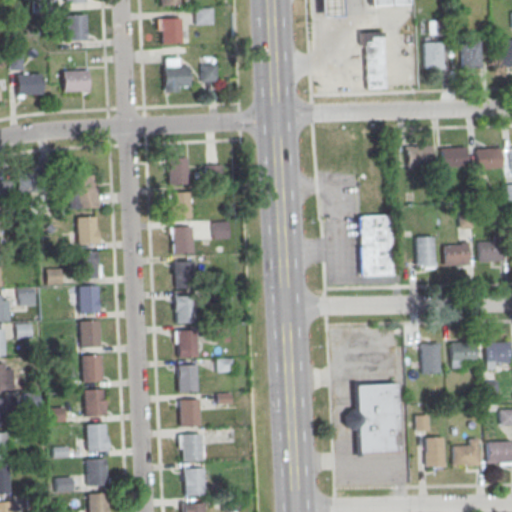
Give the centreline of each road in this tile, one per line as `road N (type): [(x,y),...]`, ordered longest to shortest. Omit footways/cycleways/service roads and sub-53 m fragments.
road 1 (secondary): [(293,511),(267,0)]
road 2 (residential): [(121,0),(144,511)]
road 3 (residential): [(275,118),(0,137)]
road 4 (residential): [(511,106),(275,118)]
road 5 (residential): [(511,302),(283,306)]
road 6 (residential): [(511,503),(293,508)]
